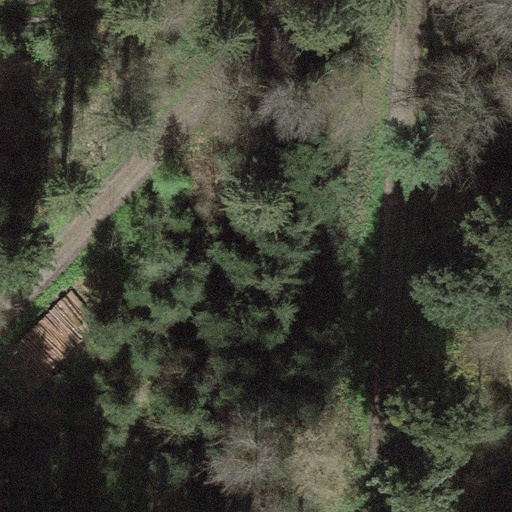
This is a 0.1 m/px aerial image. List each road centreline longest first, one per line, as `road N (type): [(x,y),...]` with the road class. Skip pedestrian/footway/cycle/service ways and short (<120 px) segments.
road 1 (track): [(392,511),(397,0)]
road 2 (track): [(294,0),(0,317)]
